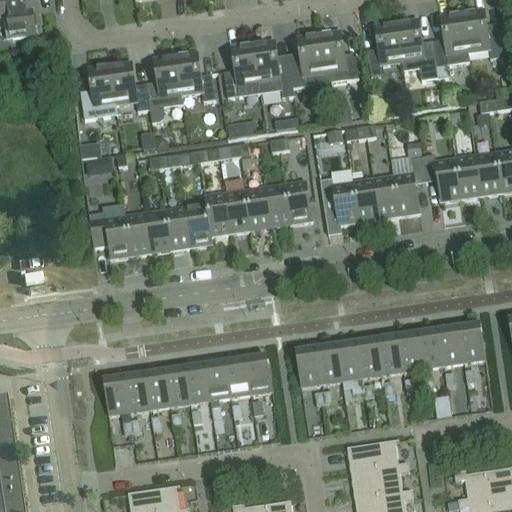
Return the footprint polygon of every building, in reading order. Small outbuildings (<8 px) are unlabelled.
[(0,0),(0,29),(9,28),(12,44),(34,41),(35,47),(36,47),(32,16),(35,16),(36,24),(37,24),(33,0),(0,0)] [(483,15),(461,18),(467,57),(488,54),(489,64),(502,62),(498,36),(487,38),(483,15)] [(467,57),(461,18),(440,21),(443,44),(432,46),(435,72),(437,83),(450,81),(448,70),(468,67),(467,57)] [(417,24),(396,28),(402,67),(403,75),(419,72),(421,86),(437,83),(435,72),(432,46),(421,48),(417,24)] [(402,67),(396,28),(374,31),(378,54),(366,56),(370,81),(383,80),(381,70),(402,67)] [(340,36),(318,39),(324,78),(325,88),(358,83),(354,58),(343,59),(340,36)] [(324,78),(318,39),(297,42),(300,66),(289,67),(293,93),(305,91),(304,81),(324,78)] [(274,46),(253,49),(260,98),(280,95),(281,101),(293,99),(292,93),(293,93),(289,67),(278,69),(274,46)] [(260,98),(253,49),(231,52),(234,75),(223,77),(227,103),(260,98)] [(197,57),(175,61),(180,100),(201,97),(203,106),(215,104),(211,79),(200,81),(197,57)] [(182,110),(180,100),(175,61),(153,64),(157,87),(146,89),(149,114),(151,129),(159,128),(163,125),(164,121),(163,113),(182,110)] [(131,67),(109,70),(115,109),(136,106),(137,116),(149,114),(146,89),(134,90),(131,67)] [(115,109),(109,70),(88,73),(91,97),(80,98),(84,124),(116,120),(115,109)] [(511,113),(511,101),(487,105),(488,117),(511,113)] [(488,117),(487,105),(478,106),(480,118),(488,117)] [(470,128),(468,116),(459,117),(461,129),(470,128)] [(229,132),(231,144),(246,141),(244,130),(229,132)] [(376,142),(374,130),(365,131),(367,143),(376,142)] [(367,143),(365,131),(356,133),(358,144),(367,143)] [(342,147),(340,135),(326,137),(328,149),(342,147)] [(289,154),(287,143),(278,144),(279,156),(289,154)] [(279,156),(278,144),(269,146),(271,157),(279,156)] [(249,160),(247,149),(238,150),(240,162),(249,160)] [(238,150),(229,151),(231,163),(240,162),(238,150)] [(220,165),(218,153),(197,156),(199,168),(220,165)] [(511,155),(495,158),(501,197),(511,195),(511,155)] [(199,168),(197,156),(177,159),(179,171),(199,168)] [(501,197),(495,158),(475,161),(481,200),(501,197)] [(116,161),(117,172),(126,171),(125,159),(116,161)] [(179,171),(177,159),(157,162),(159,174),(179,171)] [(460,203),(454,164),(435,167),(434,160),(422,162),(426,187),(437,185),(440,206),(460,203)] [(481,200),(475,161),(454,164),(460,203),(481,200)] [(159,174),(157,162),(148,163),(150,175),(159,174)] [(415,189),(426,187),(422,162),(410,164),(412,179),(393,182),(399,221),(419,218),(415,189)] [(399,221),(393,182),(372,185),(378,224),(399,221)] [(358,227),(352,188),(333,191),(332,184),(319,186),(325,223),(336,221),(337,230),(358,227)] [(378,224),(372,185),(352,188),(358,227),(378,224)] [(306,187),(285,190),(291,229),(312,226),(306,187)] [(291,229),(285,190),(265,193),(271,232),(291,229)] [(271,232),(265,193),(245,196),(250,235),(271,232)] [(250,235),(245,196),(224,199),(230,238),(250,235)] [(230,238),(224,199),(203,202),(205,210),(210,241),(211,241),(230,238)] [(130,261),(125,222),(123,210),(102,213),(103,218),(88,220),(93,253),(108,251),(110,264),(130,261)] [(212,249),(211,241),(210,241),(205,210),(186,213),(192,252),(212,249)] [(192,252),(186,213),(165,216),(171,255),(192,252)] [(171,255),(165,216),(145,219),(151,258),(171,255)] [(151,258),(145,219),(125,222),(130,261),(151,258)] [(484,365),(479,330),(459,333),(464,368),(484,365)] [(464,368),(459,333),(438,336),(444,371),(464,368)] [(444,371),(438,336),(418,339),(423,374),(444,371)] [(423,374),(418,339),(397,342),(403,377),(423,374)] [(403,377),(397,342),(377,345),(382,380),(403,377)] [(382,380),(377,345),(357,348),(362,383),(382,380)] [(362,383),(357,348),(336,351),(341,386),(362,383)] [(341,386),(336,351),(316,354),(321,389),(341,386)] [(321,389),(316,354),(295,357),(300,392),(321,389)] [(272,396),(266,362),(246,365),(251,399),(272,396)] [(251,399),(246,365),(225,368),(231,402),(251,399)] [(225,368),(205,371),(210,406),(211,414),(220,412),(219,404),(230,403),(231,402),(225,368)] [(210,406),(205,371),(185,374),(190,409),(210,406)] [(190,409),(185,374),(164,377),(169,412),(190,409)] [(473,374),(464,376),(466,388),(475,387),(473,374)] [(169,412),(164,377),(144,380),(150,415),(169,412)] [(453,377),(444,379),(446,391),(455,390),(453,377)] [(150,415),(144,380),(124,383),(129,418),(150,415)] [(433,380),(424,382),(426,394),(435,393),(433,380)] [(130,426),(129,418),(124,383),(103,386),(108,421),(121,419),(122,427),(130,426)] [(413,383),(404,385),(406,397),(415,396),(413,383)] [(392,387),(383,388),(385,400),(394,399),(392,387)] [(372,389),(363,391),(365,403),(374,402),(372,389)] [(352,392),(343,394),(345,407),(354,405),(352,392)] [(331,395),(322,397),(324,410),(333,408),(331,395)] [(324,410),(322,397),(314,398),(316,411),(324,410)] [(0,511),(24,511),(7,401),(0,401),(0,511)] [(260,406),(251,408),(253,420),(262,419),(260,406)] [(240,409),(231,411),(233,423),(242,422),(240,409)] [(220,412),(211,414),(213,426),(222,425),(220,412)] [(200,415),(191,417),(193,429),(202,428),(200,415)] [(180,418),(171,420),(173,432),(182,431),(180,418)] [(159,421),(151,423),(153,435),(161,434),(159,421)] [(139,424),(130,426),(132,438),(141,437),(139,424)] [(132,438),(130,426),(122,427),(124,440),(132,438)] [(398,470),(394,446),(347,453),(351,481),(399,474),(399,478),(409,477),(408,468),(398,470)] [(511,501),(511,475),(511,473),(465,480),(465,477),(454,478),(455,487),(465,485),(468,504),(468,508),(511,501)] [(402,497),(399,478),(399,474),(351,481),(355,508),(403,501),(403,505),(413,504),(412,496),(402,497)] [(178,511),(175,492),(128,499),(129,511),(178,511)] [(404,511),(403,505),(403,501),(355,508),(355,511),(404,511)] [(511,511),(511,501),(468,508),(468,504),(458,506),(458,511),(511,511)]
